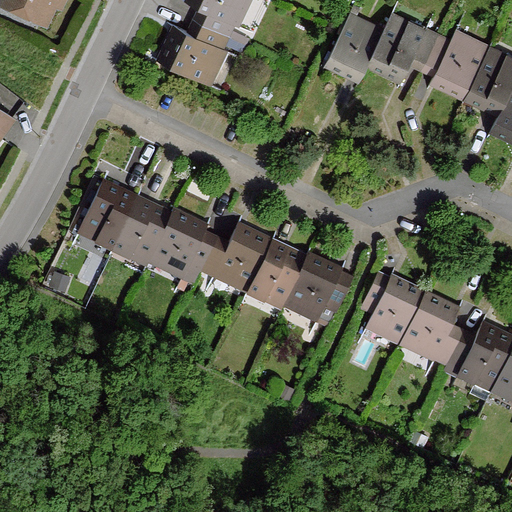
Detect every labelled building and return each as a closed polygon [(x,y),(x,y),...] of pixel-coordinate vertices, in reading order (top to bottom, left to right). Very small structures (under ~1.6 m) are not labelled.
[(8,0),(47,18),(55,0),(56,0),(61,2),(61,0),(8,0)] [(238,24),(249,0),(187,0),(200,6),(194,19),(228,35),(233,22),(238,24)] [(383,30),(366,65),(399,81),(408,64),(422,69),(438,34),(392,12),(383,30)] [(383,30),(350,13),(325,65),(358,81),(366,65),(383,30)] [(221,49),(228,35),(194,19),(187,33),(173,27),(158,59),(210,82),(224,51),(221,49)] [(438,34),(422,69),(427,72),(434,75),(431,82),(465,98),(489,46),(457,31),(452,41),(438,34)] [(511,57),(489,46),(465,98),(499,114),(511,87),(511,57)] [(511,87),(499,114),(491,130),(511,140),(511,87)] [(0,131),(12,117),(0,107),(0,131)] [(81,230),(113,246),(139,194),(105,179),(81,230)] [(147,262),(149,259),(172,210),(139,194),(113,246),(147,262)] [(201,267),(217,234),(205,229),(208,223),(174,207),(172,210),(149,259),(195,280),(201,267)] [(248,289),(273,237),(241,222),(232,241),(217,234),(201,267),(248,289)] [(286,302),(308,254),(273,237),(248,289),(285,306),(286,302)] [(338,308),(352,275),(341,270),(342,266),(309,251),(308,254),(286,302),(318,317),(324,302),(338,308)] [(369,325),(402,341),(427,289),(393,273),(391,279),(379,273),(363,305),(376,311),(369,325)] [(449,362),(465,327),(452,321),(460,305),(427,289),(402,341),(449,362)] [(494,387),(511,348),(511,333),(484,320),(478,333),(465,327),(449,362),(447,366),(494,387)] [(511,348),(494,387),(511,395),(511,348)]
